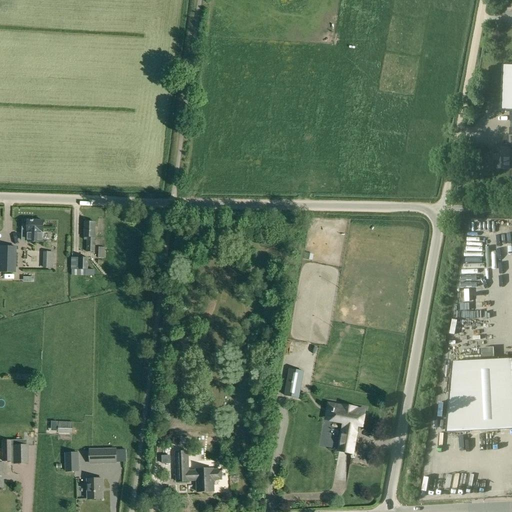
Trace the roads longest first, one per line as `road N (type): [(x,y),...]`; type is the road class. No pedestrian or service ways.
road 1 (unclassified): [(442,208),(386,511)]
road 2 (unclassified): [(171,203),(442,208)]
road 3 (track): [(484,0),(442,208)]
road 4 (unclassified): [(171,203),(0,198)]
